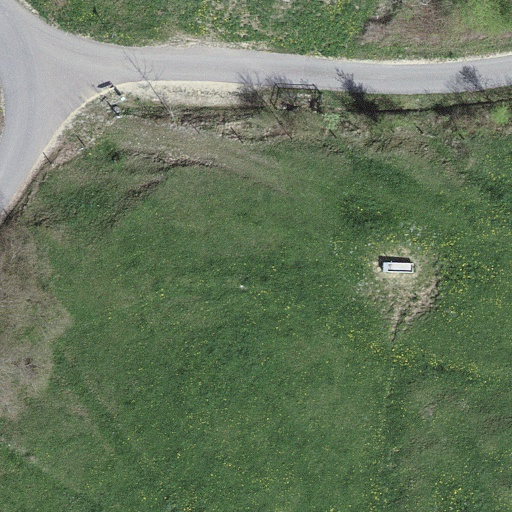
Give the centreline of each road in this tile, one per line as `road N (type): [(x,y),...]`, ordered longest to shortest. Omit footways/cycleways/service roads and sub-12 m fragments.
road 1 (track): [(35,70),(131,63),(424,79),(511,70)]
road 2 (unclassified): [(0,181),(35,98),(35,70),(0,13)]
